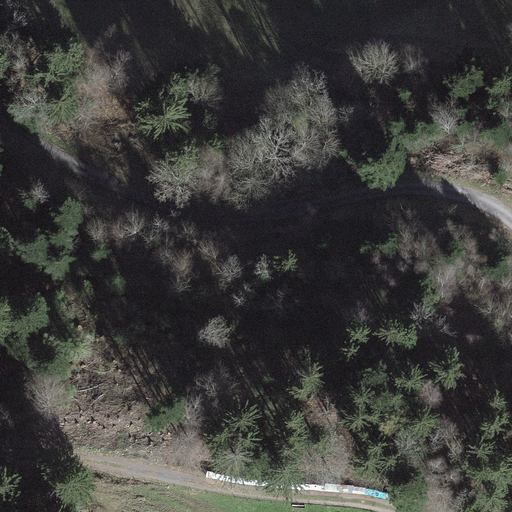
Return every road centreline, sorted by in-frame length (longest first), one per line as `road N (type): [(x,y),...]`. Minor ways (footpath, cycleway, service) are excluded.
road 1 (track): [(0,111),(76,165),(212,212),(284,210),(388,183),(452,189),(511,219)]
road 2 (track): [(397,511),(335,493),(185,481),(0,444)]
